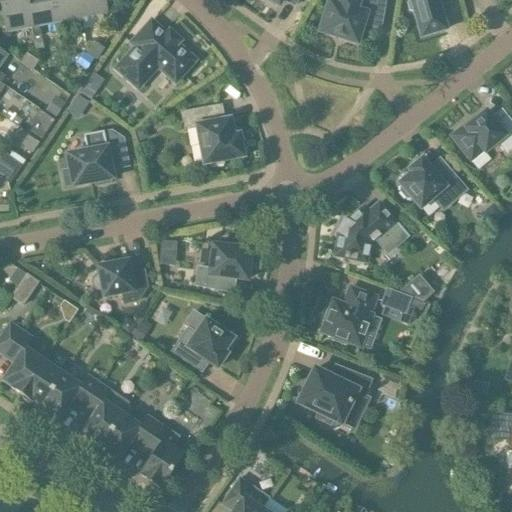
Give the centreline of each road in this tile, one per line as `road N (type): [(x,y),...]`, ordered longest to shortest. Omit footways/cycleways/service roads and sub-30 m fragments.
road 1 (residential): [(287,197),(290,243),(271,350),(176,511)]
road 2 (residential): [(287,197),(0,252)]
road 3 (residential): [(511,41),(337,177),(287,197)]
road 4 (residential): [(183,0),(226,34),(275,128),(287,197)]
road 5 (residential): [(110,511),(0,441)]
